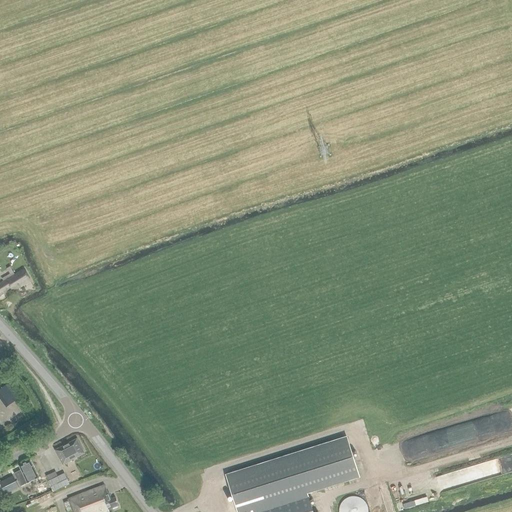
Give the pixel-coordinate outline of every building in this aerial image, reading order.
[(31,282),(23,269),(0,283),(0,296),(11,289),(13,292),(31,282)] [(15,401),(5,386),(0,389),(0,398),(6,408),(15,401)] [(85,454),(77,439),(55,451),(62,466),(85,454)] [(347,439),(226,477),(237,511),(312,511),(306,493),(360,476),(347,439)] [(29,461),(19,467),(21,470),(13,474),(20,487),(38,478),(29,461)] [(58,477),(56,472),(46,477),(53,492),(70,485),(65,474),(58,477)] [(0,485),(4,495),(18,488),(12,476),(0,482),(0,485)] [(107,494),(104,487),(68,500),(72,511),(108,511),(108,510),(118,507),(115,498),(111,500),(108,494),(107,494)] [(369,511),(369,510),(369,509),(369,507),(368,506),(368,504),(367,503),(366,502),(365,500),(364,499),(363,498),(361,497),(360,497),(359,496),(357,496),(356,495),(354,495),(352,495),(351,495),(349,496),(348,496),(346,497),(345,498),(344,499),(343,500),(342,501),(341,502),(340,504),(339,505),(339,507),(338,508),(338,510),(338,511),(369,511)]
